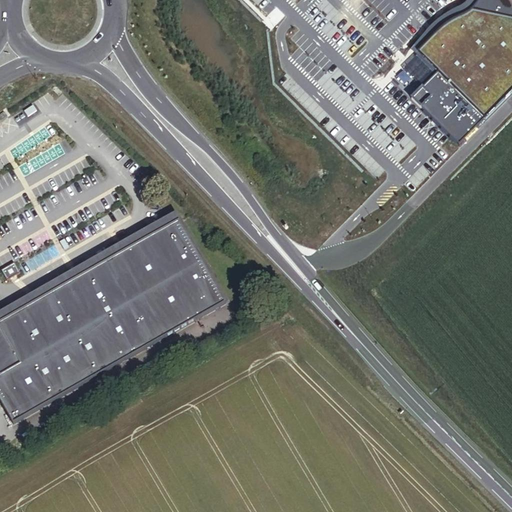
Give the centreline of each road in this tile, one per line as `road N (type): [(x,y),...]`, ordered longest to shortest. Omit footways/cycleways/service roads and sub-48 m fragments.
road 1 (secondary): [(279,251),(511,499)]
road 2 (secondary): [(279,251),(278,236),(230,170),(150,92),(111,29)]
road 3 (secondary): [(84,60),(265,246),(279,251)]
